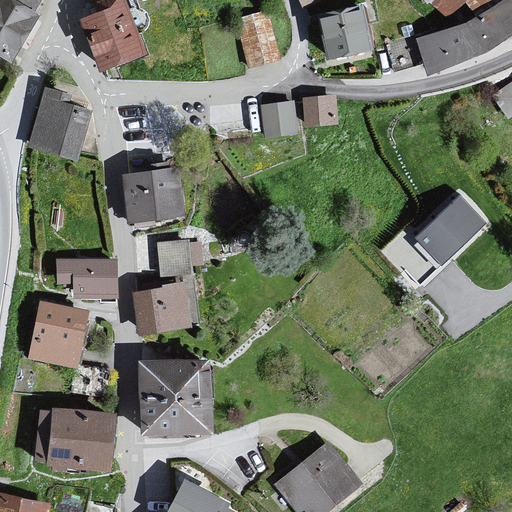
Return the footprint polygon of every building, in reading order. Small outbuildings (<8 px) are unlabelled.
[(0,0),(0,63),(7,68),(47,0),(0,0)] [(76,15),(98,77),(142,61),(122,0),(76,15)] [(296,0),(302,11),(326,1),(325,0),(296,0)] [(440,0),(417,0),(423,10),(427,7),(440,0)] [(440,0),(427,7),(444,21),(466,8),(461,0),(440,0)] [(461,0),(471,15),(496,0),(461,0)] [(511,38),(511,15),(505,5),(465,28),(413,45),(424,80),(485,57),(511,38)] [(231,22),(249,72),(280,65),(264,13),(231,22)] [(316,26),(326,64),(371,54),(359,15),(316,26)] [(66,100),(43,93),(26,151),(73,168),(87,116),(62,110),(66,100)] [(332,102),(300,103),(302,129),(336,129),(332,102)] [(291,106),(259,110),(263,144),(294,141),(291,106)] [(174,175),(119,183),(127,229),(182,223),(174,175)] [(414,235),(444,266),(490,222),(460,191),(414,235)] [(196,245),(154,247),(156,284),(190,283),(189,272),(200,269),(196,245)] [(114,306),(110,264),(54,262),(55,288),(72,291),(72,303),(114,306)] [(184,331),(177,286),(132,297),(140,342),(184,331)] [(84,317),(38,304),(26,364),(75,374),(84,317)] [(206,364),(134,365),(137,440),(209,439),(206,364)] [(112,418),(46,413),(40,471),(108,480),(112,418)] [(323,448),(272,490),(292,511),(335,511),(362,491),(323,448)] [(166,511),(227,511),(182,483),(166,511)] [(49,511),(50,507),(0,496),(0,511),(49,511)]
